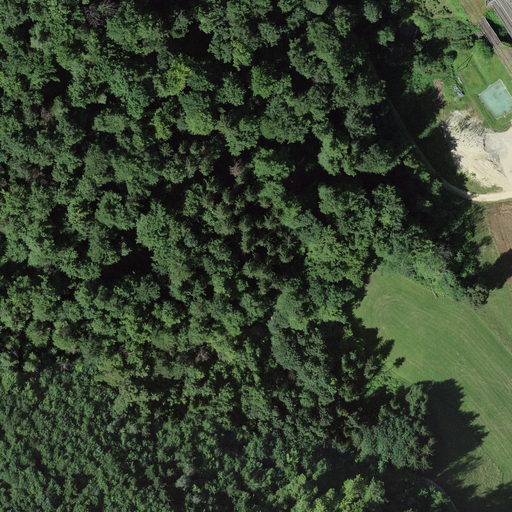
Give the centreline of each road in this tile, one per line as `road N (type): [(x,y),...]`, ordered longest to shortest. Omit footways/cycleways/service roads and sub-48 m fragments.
road 1 (track): [(456,511),(439,489),(364,462),(305,416),(255,284),(105,70),(39,0)]
road 2 (track): [(511,195),(472,200),(439,179),(333,0)]
